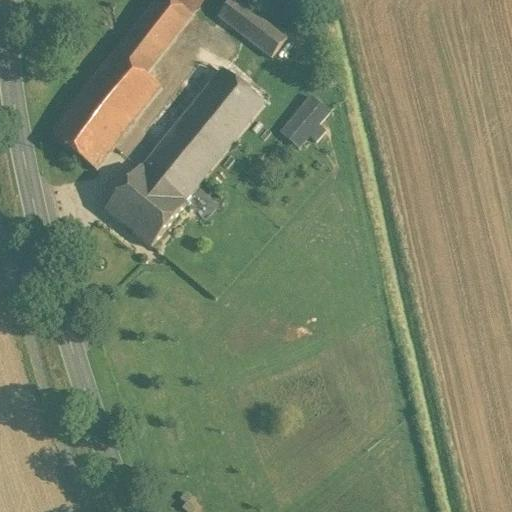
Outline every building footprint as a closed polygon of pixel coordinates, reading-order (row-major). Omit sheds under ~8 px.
[(192,18),(168,0),(159,0),(117,55),(146,77),(192,18)] [(206,0),(168,0),(192,18),(206,0)] [(289,41),(237,0),(235,0),(221,17),(274,60),(289,41)] [(103,45),(68,92),(80,102),(116,55),(103,45)] [(80,102),(56,134),(57,142),(97,173),(162,89),(146,77),(117,55),(116,55),(80,102)] [(268,109),(227,74),(152,164),(193,198),(268,109)] [(315,101),(283,138),(301,154),(333,117),(315,101)] [(152,164),(145,172),(143,170),(108,212),(153,249),(188,208),(186,206),(193,198),(152,164)]
